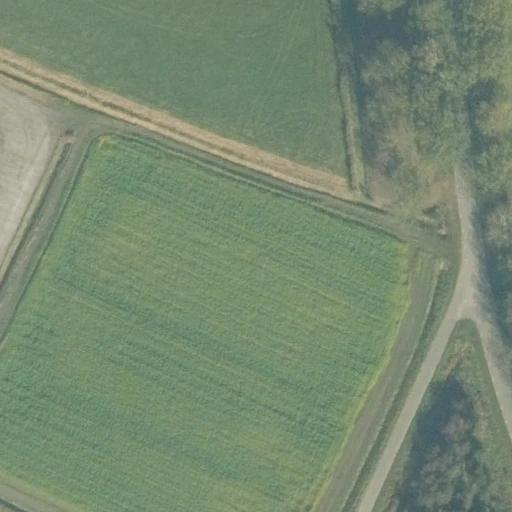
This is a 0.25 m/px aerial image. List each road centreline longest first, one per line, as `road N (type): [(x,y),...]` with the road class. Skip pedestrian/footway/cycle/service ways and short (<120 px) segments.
road 1 (tertiary): [(474,284),(447,0)]
road 2 (unclassified): [(365,511),(448,321),(474,284)]
road 3 (tertiary): [(511,414),(474,284)]
